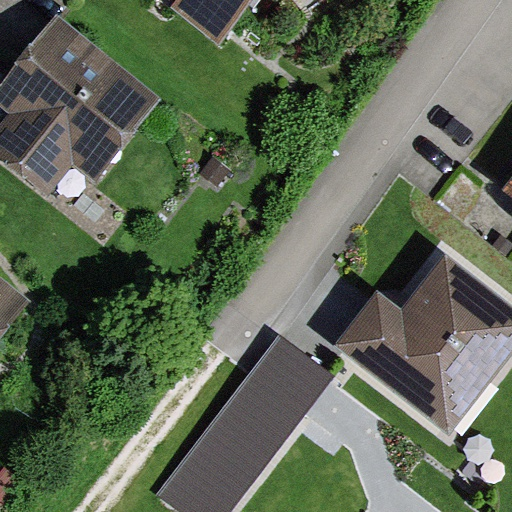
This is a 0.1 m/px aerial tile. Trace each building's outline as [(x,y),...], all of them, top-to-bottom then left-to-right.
[(247,0),(198,0),(228,24),(247,0)] [(0,48),(0,178),(34,201),(51,175),(86,198),(144,110),(39,39),(26,58),(3,43),(0,48)] [(511,168),(492,196),(511,210),(511,168)] [(500,334),(418,277),(380,331),(350,310),(320,353),(432,431),(500,334)] [(0,318),(11,305),(0,297),(0,318)] [(216,511),(322,374),(280,342),(167,490),(197,511),(216,511)]
